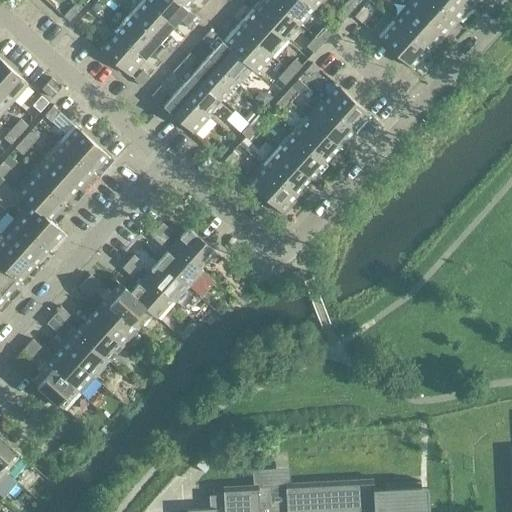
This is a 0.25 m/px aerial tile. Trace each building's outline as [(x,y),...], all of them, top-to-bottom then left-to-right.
[(148,3),(144,0),(139,0),(127,14),(133,19),(159,42),(173,26),(148,3)] [(182,4),(177,0),(144,0),(148,3),(173,26),(180,18),(185,23),(191,17),(193,14),(182,4)] [(296,20),(274,0),(259,0),(251,9),(257,14),(257,13),(282,36),(296,20)] [(307,0),(274,0),(296,20),(311,3),(307,0)] [(452,15),(435,0),(408,0),(406,3),(437,31),(452,15)] [(435,0),(452,15),(465,0),(435,0)] [(437,31),(406,3),(392,19),(423,47),(437,31)] [(351,11),(344,5),(336,14),(342,20),(351,11)] [(354,15),(362,23),(370,14),(362,6),(354,15)] [(257,13),(257,14),(242,29),(267,52),(274,58),(288,41),(282,36),(257,13)] [(193,14),(191,17),(185,23),(192,29),(200,20),(194,14),(193,14)] [(159,42),(133,19),(119,35),(144,58),(159,42)] [(423,47),(392,19),(377,36),(408,64),(423,47)] [(322,43),(330,33),(324,27),(315,37),(322,43)] [(247,63),(228,46),(222,40),(217,36),(218,36),(210,29),(202,39),(214,49),(207,56),(233,79),(247,63)] [(267,52),(242,29),(228,46),(247,63),(253,68),(267,52)] [(144,58),(119,35),(104,52),(129,75),(144,58)] [(171,52),(179,43),(173,37),(164,47),(171,52)] [(322,43),(315,37),(307,46),(313,52),(322,43)] [(171,52),(164,47),(156,56),(162,62),(171,52)] [(196,58),(190,52),(181,62),(188,68),(196,58)] [(233,79),(207,56),(193,73),(218,96),(224,101),(239,85),(233,79)] [(285,81),(302,61),(296,56),(279,76),(285,81)] [(21,76),(0,57),(0,87),(13,100),(28,84),(20,77),(21,76)] [(188,68),(181,62),(173,71),(179,77),(188,68)] [(312,62),(304,72),(310,77),(319,68),(312,62)] [(143,70),(135,80),(141,85),(149,76),(143,70)] [(218,96),(193,73),(178,89),(204,112),(218,96)] [(51,98),(61,86),(51,77),(41,89),(51,98)] [(167,91),(160,86),(152,95),(158,101),(167,91)] [(0,114),(13,100),(0,87),(0,114)] [(340,88),(325,104),(351,127),(350,128),(356,133),(372,116),(340,88)] [(204,112),(178,89),(163,105),(189,128),(204,112)] [(48,101),(42,96),(33,105),(40,111),(48,101)] [(305,116),(310,121),(311,120),(336,143),(350,128),(351,127),(325,104),(319,99),(305,116)] [(52,105),(44,115),(50,121),(59,111),(52,105)] [(234,109),(228,119),(243,128),(250,118),(234,109)] [(264,119),(258,114),(249,123),(255,129),(264,119)] [(19,134),(26,125),(20,119),(12,128),(19,134)] [(310,121),(297,136),(296,137),(322,159),(336,143),(311,120),(310,121)] [(255,129),(249,123),(241,132),(247,138),(255,129)] [(72,124),(58,140),(88,167),(102,151),(80,130),(80,131),(72,124)] [(10,144),(19,134),(12,128),(3,138),(10,144)] [(38,137),(30,130),(23,139),(30,145),(38,137)] [(290,131),(276,147),(307,176),(308,175),(314,182),(319,177),(318,176),(328,165),(322,159),(296,137),(290,131)] [(21,155),(30,145),(23,139),(14,149),(21,155)] [(88,167),(58,140),(57,140),(43,156),(51,163),(73,183),(88,167)] [(307,176),(276,147),(261,164),(267,169),(293,192),(307,176)] [(224,160),(230,166),(239,156),(232,150),(224,160)] [(9,167),(3,161),(0,163),(0,175),(1,176),(9,167)] [(51,163),(36,179),(59,200),(73,183),(51,163)] [(267,169),(252,185),(278,208),(293,192),(267,169)] [(14,188),(21,196),(28,202),(44,216),(59,200),(36,179),(36,180),(28,173),(14,188)] [(18,192),(11,187),(4,180),(0,184),(0,191),(4,195),(3,196),(9,202),(18,192)] [(44,216),(28,202),(14,218),(44,245),(58,229),(44,216)] [(44,245),(14,218),(0,232),(0,234),(29,261),(44,245)] [(172,231),(162,222),(156,229),(166,237),(172,231)] [(211,247),(188,227),(173,244),(204,271),(195,263),(211,247)] [(166,237),(156,229),(151,235),(160,243),(166,237)] [(29,261),(0,234),(0,263),(15,277),(29,261)] [(204,271),(173,244),(159,260),(189,287),(204,271)] [(143,263),(134,255),(133,254),(127,261),(137,269),(143,263)] [(189,287),(159,260),(144,276),(175,303),(189,287)] [(137,269),(127,261),(122,267),(131,276),(137,269)] [(15,277),(0,263),(0,292),(0,293),(15,277)] [(153,312),(130,292),(123,286),(114,295),(90,274),(84,281),(94,289),(108,302),(139,328),(153,312)] [(175,303),(144,276),(130,292),(153,312),(160,319),(175,303)] [(94,289),(84,281),(79,287),(88,295),(94,289)] [(139,328),(108,302),(94,318),(124,345),(139,328)] [(65,321),(70,315),(61,307),(55,313),(65,321)] [(65,321),(55,313),(49,320),(58,328),(65,321)] [(124,345),(94,318),(79,334),(110,361),(124,345)] [(110,361),(79,334),(65,350),(87,370),(101,354),(109,362),(110,361)] [(32,338),(27,345),(36,353),(42,347),(32,338)] [(81,393),(50,366),(50,367),(35,354),(36,353),(27,345),(21,351),(45,373),(35,383),(57,403),(66,410),(81,393)] [(87,370),(65,350),(50,366),(81,393),(95,378),(87,370)] [(23,457),(0,435),(0,464),(9,473),(23,457)] [(0,482),(9,473),(0,464),(0,482)] [(183,509),(183,511),(422,511),(420,480),(384,482),(385,487),(374,487),(373,478),(286,482),(286,476),(281,472),(261,473),(257,478),(257,484),(222,486),(223,494),(209,495),(209,508),(183,509)]
